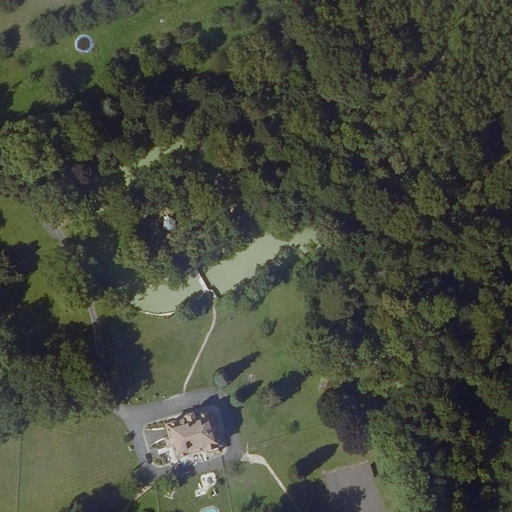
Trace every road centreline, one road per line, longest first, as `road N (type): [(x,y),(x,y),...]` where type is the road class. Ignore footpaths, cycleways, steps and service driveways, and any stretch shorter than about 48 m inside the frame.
road 1 (track): [(105,394),(102,336),(82,273),(49,202),(0,160)]
road 2 (track): [(511,165),(377,253)]
